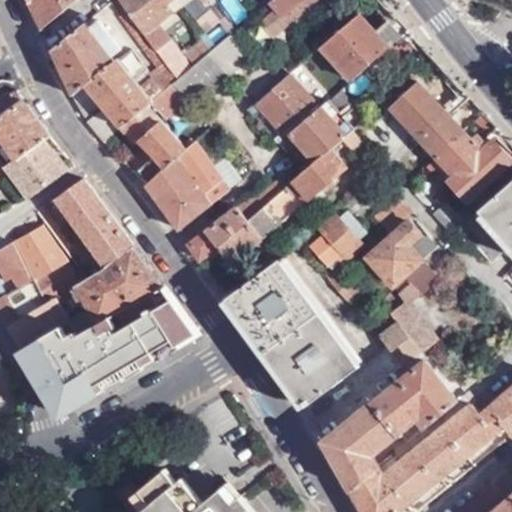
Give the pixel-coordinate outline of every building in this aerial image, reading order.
[(29,0),(44,29),(78,0),(29,0)] [(120,0),(114,0),(112,2),(122,16),(121,16),(161,67),(153,73),(155,75),(166,89),(173,83),(179,78),(120,0)] [(120,0),(179,78),(208,54),(227,38),(231,35),(235,31),(226,20),(184,55),(160,24),(176,13),(169,5),(174,0),(120,0)] [(260,22),(272,36),(315,0),(272,0),(269,3),(275,10),(260,22)] [(380,31),(363,12),(325,45),(355,79),(386,52),(410,32),(399,20),(392,26),(389,23),(380,31)] [(257,45),(267,32),(251,19),(241,31),(257,45)] [(54,49),(76,94),(118,61),(113,54),(120,48),(99,21),(90,28),(86,23),(54,49)] [(420,43),(410,32),(386,52),(396,63),(420,43)] [(218,66),(229,78),(251,59),(231,35),(227,38),(208,54),(218,66)] [(185,96),(193,106),(229,78),(218,66),(208,54),(179,78),(173,83),(185,96)] [(314,56),(305,65),(322,83),(331,75),(314,56)] [(95,126),(106,139),(123,125),(148,104),(153,100),(141,86),(119,59),(118,61),(76,94),(82,109),(87,115),(102,101),(106,105),(90,118),(95,126)] [(295,69),(259,99),(286,131),(321,101),(295,69)] [(155,75),(141,86),(153,100),(166,89),(155,75)] [(166,89),(153,100),(164,113),(185,96),(173,83),(166,89)] [(393,107),(436,157),(462,133),(419,83),(393,107)] [(0,98),(0,137),(16,160),(44,140),(49,136),(31,113),(16,90),(0,98)] [(317,160),(331,148),(345,137),(350,133),(325,103),(292,131),(317,160)] [(148,104),(123,125),(140,144),(164,124),(148,104)] [(164,124),(140,144),(154,159),(142,170),(152,181),(186,150),(164,124)] [(345,137),(361,157),(371,149),(355,129),(350,133),(345,137)] [(472,142),(464,134),(462,133),(436,157),(453,177),(448,183),(466,203),(511,163),(491,139),(484,145),(477,137),(472,142)] [(201,145),(225,177),(232,171),(223,161),(229,156),(213,135),(201,145)] [(331,148),(348,168),(361,157),(345,137),(331,148)] [(186,150),(152,181),(149,184),(181,228),(233,188),(225,177),(201,145),(197,139),(186,150)] [(44,140),(16,160),(7,167),(28,197),(42,188),(67,171),(44,140)] [(249,217),(264,234),(312,196),(313,197),(348,168),(331,148),(317,160),(286,185),(249,217)] [(253,192),(239,204),(249,217),(286,185),(280,177),(257,196),(253,192)] [(83,181),(53,200),(103,267),(135,247),(131,241),(83,181)] [(511,184),(464,226),(462,227),(493,265),(511,248),(511,184)] [(239,204),(191,242),(202,257),(219,244),(232,260),(264,234),(249,217),(239,204)] [(462,227),(464,226),(448,207),(436,217),(453,236),(462,227)] [(352,212),(342,219),(361,243),(370,235),(352,212)] [(319,223),(311,230),(318,239),(314,244),(328,262),(337,257),(342,262),(363,245),(361,243),(342,219),(337,213),(321,225),(319,223)] [(409,221),(368,255),(392,283),(433,249),(409,221)] [(12,241),(35,285),(44,302),(53,297),(78,281),(39,226),(12,241)] [(15,291),(0,299),(0,313),(7,325),(44,302),(35,285),(31,287),(10,243),(0,248),(0,274),(1,276),(4,274),(9,285),(12,283),(15,291)] [(103,267),(83,279),(78,281),(53,297),(61,310),(83,298),(100,326),(146,300),(165,288),(135,247),(103,267)] [(280,254),(228,295),(243,315),(268,350),(319,308),(280,254)] [(409,300),(411,303),(442,278),(426,261),(395,287),(407,301),(409,300)] [(335,266),(326,274),(331,281),(341,273),(335,266)] [(44,302),(7,325),(60,415),(198,333),(174,300),(155,312),(146,300),(100,326),(80,339),(61,310),(53,297),(44,302)] [(423,351),(430,345),(437,340),(411,303),(409,300),(407,301),(393,312),(400,320),(423,351)] [(319,308),(268,350),(297,392),(305,404),(359,365),(319,308)] [(387,343),(401,363),(405,366),(423,351),(400,320),(382,336),(387,343)] [(430,362),(379,401),(403,431),(424,414),(428,418),(424,421),(429,426),(439,419),(460,401),(430,362)] [(511,388),(485,412),(500,431),(505,427),(511,435),(511,388)] [(470,393),(460,401),(439,419),(469,456),(500,431),(485,412),(470,393)] [(326,442),(354,488),(383,465),(375,454),(403,431),(379,401),(326,442)] [(411,441),(441,479),(469,456),(439,419),(429,426),(411,441)] [(393,479),(407,505),(441,479),(411,441),(395,455),(402,463),(389,473),(393,479)] [(383,465),(354,488),(352,489),(366,511),(399,511),(407,505),(393,479),(389,473),(383,465)] [(169,467),(142,488),(154,501),(146,508),(141,511),(257,511),(244,495),(223,511),(213,511),(206,502),(185,477),(180,481),(169,467)] [(142,488),(130,473),(125,476),(116,486),(128,500),(135,493),(142,488)] [(232,481),(206,502),(213,511),(223,511),(244,495),(235,486),(232,481)] [(461,510),(463,511),(478,511),(501,493),(492,483),(461,510)] [(154,501),(142,488),(135,493),(146,508),(154,501)] [(511,511),(511,498),(495,511),(511,511)]
